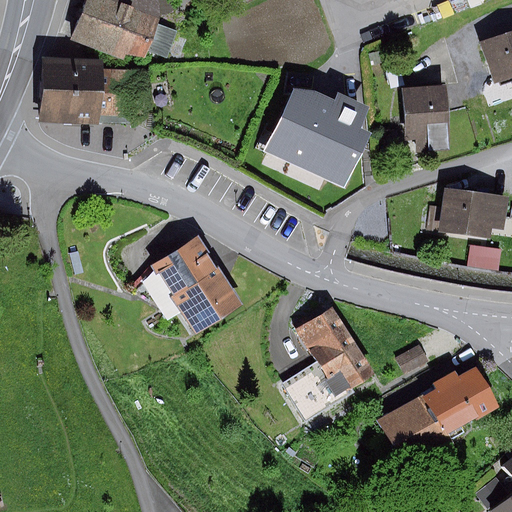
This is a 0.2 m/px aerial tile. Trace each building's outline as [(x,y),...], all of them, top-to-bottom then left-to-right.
[(153,0),(75,0),(61,42),(132,68),(154,21),(153,0)] [(511,31),(472,45),(485,86),(511,77),(511,31)] [(114,63),(45,62),(44,124),(145,125),(145,75),(114,75),(114,63)] [(319,102),(277,83),(246,152),(330,190),(356,133),(347,129),(357,107),(323,92),(319,102)] [(439,90),(392,92),(394,135),(411,134),(412,151),(442,149),(439,90)] [(511,198),(436,189),(430,234),(496,241),(497,232),(511,233),(511,198)] [(238,306),(194,238),(132,278),(160,320),(179,315),(192,335),(238,306)] [(318,366),(289,383),(309,418),(381,377),(344,312),(302,337),(318,366)] [(511,394),(491,361),(388,424),(414,465),(511,404),(511,394)] [(511,511),(511,458),(507,462),(511,468),(511,494),(492,511),(493,511),(511,511)]
